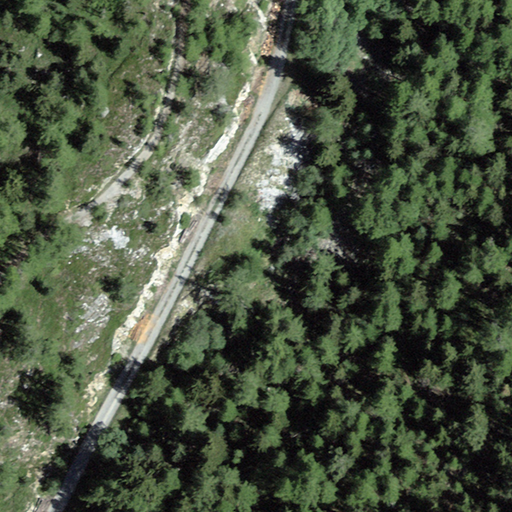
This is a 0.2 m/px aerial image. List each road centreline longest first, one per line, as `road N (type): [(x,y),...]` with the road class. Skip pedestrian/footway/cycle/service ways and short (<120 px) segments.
road 1 (track): [(51,511),(243,145),(286,30),(289,0)]
road 2 (track): [(187,0),(171,92),(145,146),(37,231),(0,275)]
